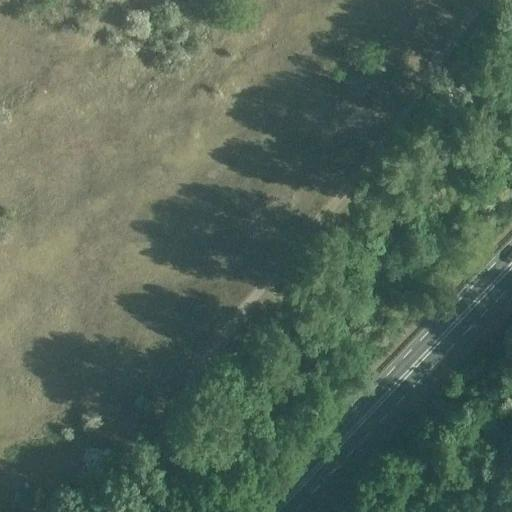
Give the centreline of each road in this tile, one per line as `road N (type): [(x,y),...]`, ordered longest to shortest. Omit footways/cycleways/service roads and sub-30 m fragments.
road 1 (track): [(127,511),(198,368),(381,143),(477,0)]
road 2 (primary): [(511,257),(257,511)]
